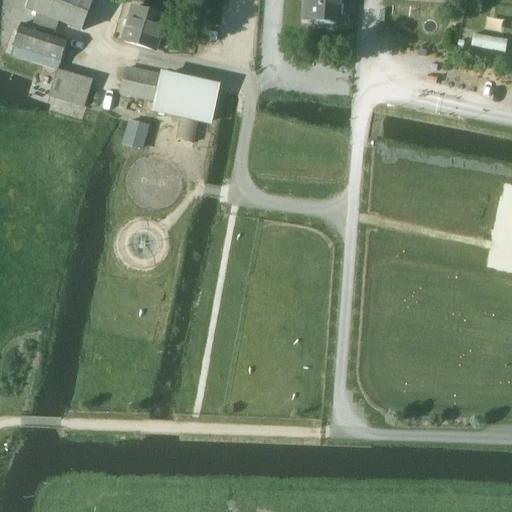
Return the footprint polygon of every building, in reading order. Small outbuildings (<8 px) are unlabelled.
[(56,34),(59,23),(84,31),(94,0),(29,0),(26,9),(38,13),(33,27),(24,23),(15,47),(60,62),(68,38),(56,34)] [(312,0),(311,20),(339,22),(341,2),(350,2),(350,0),(312,0)] [(124,42),(155,51),(165,16),(134,7),(124,42)] [(508,39),(473,33),(471,45),(506,52),(508,39)] [(181,116),(178,132),(193,136),(196,120),(210,123),(218,86),(161,73),(161,75),(127,67),(121,94),(155,102),(153,110),(181,116)] [(93,81),(57,69),(50,97),(85,108),(93,81)]
